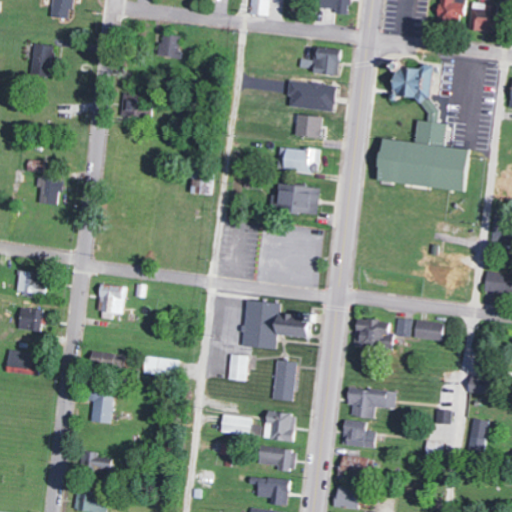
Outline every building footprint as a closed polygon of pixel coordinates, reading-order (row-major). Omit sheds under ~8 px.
[(74,18),(74,0),(55,0),(55,17),(74,18)] [(272,0),(253,0),(253,14),(272,15),(272,0)] [(352,0),(323,0),(323,7),(338,7),(338,13),(352,13),(352,0)] [(474,5),(473,30),(500,31),(501,6),(474,5)] [(161,55),(180,58),(183,36),(165,33),(161,55)] [(56,46),(38,43),(32,73),(50,76),(56,46)] [(303,70),(342,73),(344,49),(317,47),(317,59),(304,58),(303,70)] [(382,181),(468,190),(473,149),(448,146),(450,123),(434,121),(441,66),(425,64),(424,67),(400,64),(396,95),(430,99),(428,120),(421,119),(419,142),(386,138),(382,181)] [(340,84),(294,81),(292,108),(338,110),(340,84)] [(149,111),(150,95),(125,93),(124,110),(149,111)] [(324,138),(327,117),(301,114),(299,135),(324,138)] [(324,151),(291,146),(287,169),(320,175),(324,151)] [(48,171),(48,160),(30,160),(30,171),(48,171)] [(194,193),(215,193),(215,173),(195,172),(194,193)] [(65,178),(40,177),(39,187),(43,187),(42,203),(60,203),(61,192),(64,193),(65,178)] [(320,215),(324,189),(286,183),(282,210),(320,215)] [(511,211),(497,211),(496,242),(511,242),(511,211)] [(20,292),(48,294),(48,281),(41,281),(41,272),(21,271),(20,292)] [(488,294),(511,294),(511,274),(489,273),(488,294)] [(101,317),(116,319),(116,313),(126,314),(129,286),(105,284),(101,317)] [(312,338),(314,317),(284,314),(285,303),(249,300),(245,345),(279,349),(280,334),(312,338)] [(22,330),(43,331),(44,309),(23,308),(22,330)] [(399,335),(414,336),(415,318),(400,318),(399,335)] [(358,349),(393,349),(394,320),(359,319),(358,349)] [(447,322),(419,320),(418,337),(445,340),(447,322)] [(41,375),(43,352),(12,350),(10,372),(41,375)] [(249,381),(252,356),(234,354),(231,378),(249,381)] [(127,368),(127,355),(95,356),(96,369),(127,368)] [(147,374),(181,377),(182,359),(148,356),(147,374)] [(300,362),(280,360),(275,399),(296,401),(300,362)] [(495,395),(496,387),(473,383),(472,391),(495,395)] [(113,423),(119,389),(97,386),(95,401),(97,401),(94,420),(113,423)] [(399,390),(351,388),(351,405),(355,405),(354,416),(377,417),(378,407),(398,408),(399,390)] [(453,424),(454,409),(439,409),(439,423),(453,424)] [(299,413),(270,411),(268,440),(297,441),(299,413)] [(253,434),(255,417),(226,415),(225,432),(253,434)] [(469,451),(484,454),(491,421),(476,418),(469,451)] [(346,444),(378,446),(379,431),(369,431),(369,421),(347,420),(346,444)] [(263,463),(281,465),(281,470),(297,471),(299,449),(264,446),(263,463)] [(341,476),(370,481),(374,458),(345,453),(341,476)] [(274,505),(291,505),(292,479),(254,478),(254,484),(261,484),(261,497),(274,497),(274,505)] [(363,489),(340,487),(338,506),(361,509),(363,489)] [(109,511),(109,493),(79,492),(78,511),(109,511)]
